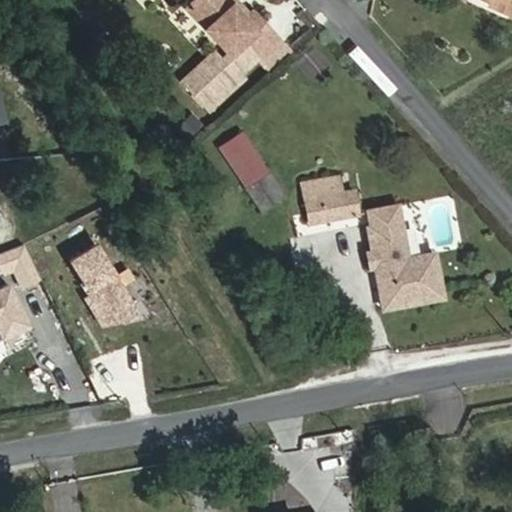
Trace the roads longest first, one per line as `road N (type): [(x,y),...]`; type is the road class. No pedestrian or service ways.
road 1 (residential): [(511,372),(0,459)]
road 2 (residential): [(511,207),(326,0)]
